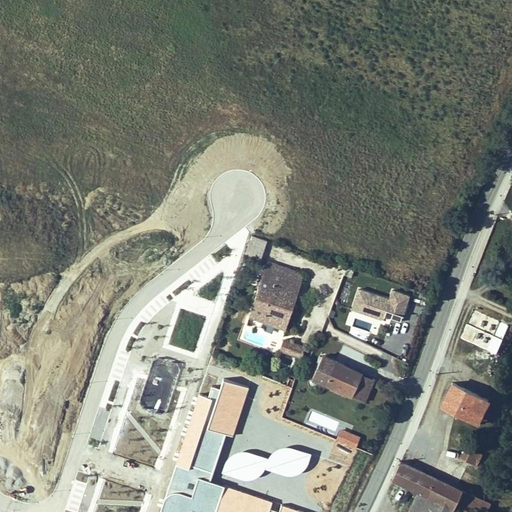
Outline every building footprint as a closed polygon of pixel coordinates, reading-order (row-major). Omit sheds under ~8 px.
[(262,258),(267,239),(250,235),(245,253),(262,258)] [(267,261),(263,273),(300,285),(304,273),(267,261)] [(285,329),(300,285),(263,273),(249,317),(285,329)] [(391,318),(401,321),(409,295),(392,290),(389,299),(359,289),(352,308),(369,314),(370,311),(385,315),(387,310),(389,310),(393,312),(391,318)] [(491,317),(471,308),(466,318),(487,326),(491,317)] [(370,311),(369,314),(386,319),(389,310),(387,310),(385,315),(370,311)] [(18,338),(20,322),(4,321),(3,337),(18,338)] [(305,347),(283,339),(279,350),(301,358),(305,347)] [(26,368),(42,371),(44,356),(28,354),(26,368)] [(313,377),(326,383),(336,361),(323,355),(313,377)] [(67,377),(82,378),(84,362),(68,361),(67,377)] [(326,383),(352,394),(362,372),(336,361),(326,383)] [(375,378),(362,372),(352,394),(365,400),(375,378)] [(121,389),(123,376),(109,374),(107,387),(121,389)] [(305,511),(282,504),(279,510),(270,507),(272,501),(210,480),(226,433),(233,435),(249,387),(224,378),(220,388),(212,386),(208,397),(199,394),(173,473),(187,478),(182,492),(172,492),(167,495),(165,497),(160,511),(305,511)] [(441,405),(453,410),(454,408),(478,420),(488,400),(452,382),(441,405)] [(478,420),(454,408),(453,410),(477,422),(478,420)] [(43,438),(56,440),(58,426),(45,424),(43,438)] [(340,428),(337,440),(357,446),(361,434),(340,428)] [(87,437),(87,453),(102,453),(102,438),(87,437)] [(133,460),(146,463),(150,449),(137,446),(133,460)] [(481,452),(467,446),(461,457),(476,463),(481,452)] [(451,511),(454,507),(458,510),(463,511),(484,511),(489,502),(401,460),(392,478),(418,491),(408,511),(451,511)] [(28,490),(30,474),(16,472),(13,488),(28,490)] [(105,510),(111,511),(139,511),(146,486),(113,478),(105,510)]
